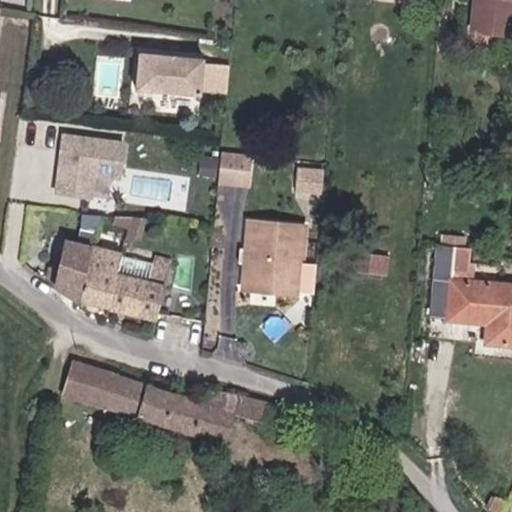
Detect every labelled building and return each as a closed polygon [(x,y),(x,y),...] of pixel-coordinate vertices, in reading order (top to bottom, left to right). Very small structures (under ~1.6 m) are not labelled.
[(511,0),(474,0),(471,31),(509,36),(511,0)] [(206,58),(141,52),(137,89),(202,95),(203,90),(227,92),(230,65),(205,63),(206,58)] [(117,180),(122,145),(62,136),(54,194),(89,199),(92,177),(117,180)] [(251,187),(253,157),(222,154),(222,162),(220,184),(251,187)] [(214,179),(215,160),(199,159),(197,178),(214,179)] [(320,170),(296,168),(294,197),(318,198),(320,170)] [(306,225),(258,221),(256,238),(248,247),(247,261),(253,270),(251,289),(297,292),(301,257),(304,258),(306,225)] [(248,247),(256,238),(258,221),(250,221),(248,247)] [(441,252),(465,254),(465,247),(442,244),(441,252)] [(48,272),(46,288),(70,304),(160,326),(169,271),(149,266),(145,288),(117,282),(121,258),(69,247),(64,273),(48,272)] [(437,251),(436,264),(430,326),(494,332),(492,350),(511,352),(511,293),(472,290),(474,271),(466,270),(468,254),(465,254),(441,252),(437,251)] [(382,259),(360,256),(359,276),(380,278),(382,259)] [(390,259),(382,259),(380,278),(389,279),(390,259)] [(244,288),(251,289),(253,270),(247,261),(244,288)] [(63,395),(194,433),(204,402),(71,361),(63,395)] [(292,424),(294,418),(207,391),(204,402),(194,433),(224,442),(234,415),(268,424),(270,417),(292,424)]
